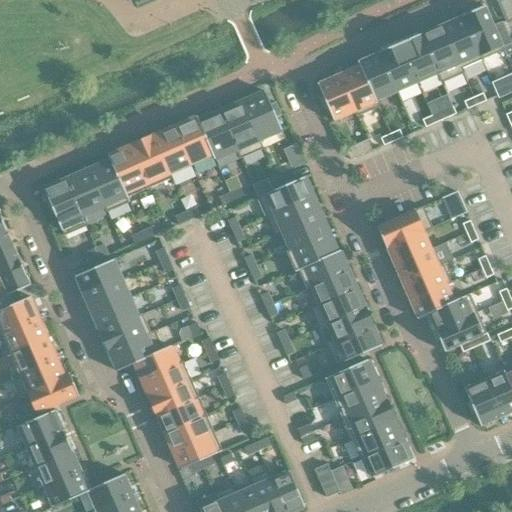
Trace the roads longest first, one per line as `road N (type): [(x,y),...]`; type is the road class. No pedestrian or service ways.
road 1 (residential): [(471,452),(425,350),(395,309),(299,87),(308,64),(457,0)]
road 2 (residential): [(0,184),(13,178),(107,385),(131,403),(178,511)]
road 3 (residential): [(338,511),(471,452)]
